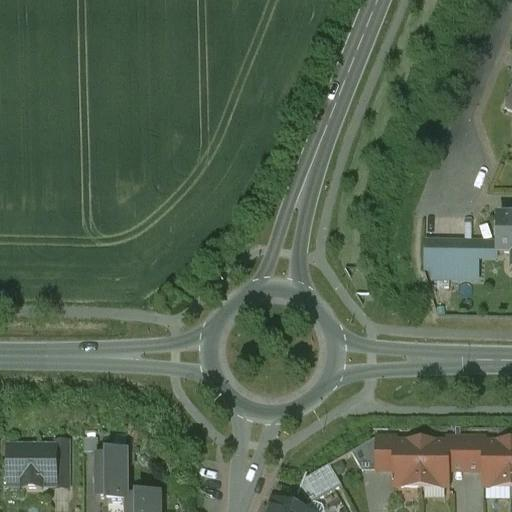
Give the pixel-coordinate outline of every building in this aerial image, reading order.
[(511,219),(498,220),(498,246),(495,246),(495,248),(498,248),(497,256),(511,256),(511,219)] [(477,245),(424,245),(424,273),(449,273),(449,281),(465,282),(465,281),(476,281),(477,245)] [(395,441),(377,441),(377,475),(394,475),(394,445),(395,445),(395,441)] [(466,441),(447,441),(447,445),(448,445),(448,475),(466,475),(466,441)] [(485,441),(466,441),(466,475),(483,475),(483,445),(484,445),(485,441)] [(68,445),(56,445),(56,488),(56,492),(68,492),(68,445)] [(395,445),(394,445),(394,475),(394,490),(421,491),(421,445),(395,445)] [(447,445),(421,445),(421,491),(448,491),(448,475),(448,445),(447,445)] [(484,445),(483,445),(483,475),(483,491),(510,491),(510,445),(484,445)] [(56,451),(9,451),(9,481),(23,481),(23,492),(42,492),(42,488),(56,488),(56,451)] [(127,454),(107,454),(107,458),(97,458),(97,502),(107,502),(107,506),(127,506),(127,499),(127,454)] [(330,469),(303,485),(301,492),(309,508),(310,509),(315,506),(342,490),(330,469)] [(160,511),(160,496),(137,496),(137,499),(127,499),(127,506),(127,511),(160,511)]
